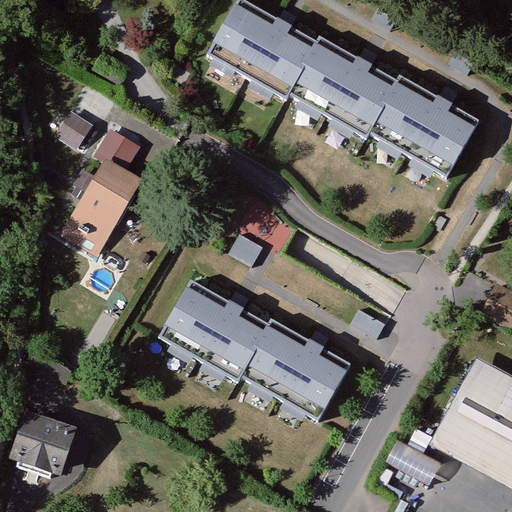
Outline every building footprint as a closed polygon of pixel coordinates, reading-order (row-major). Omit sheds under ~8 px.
[(319,44),(241,0),(238,0),(206,56),(286,101),(289,97),(319,44)] [(395,18),(378,8),(372,19),(389,29),(395,18)] [(402,84),(322,39),(319,44),(289,97),(369,141),(373,135),(402,84)] [(473,62),(456,52),(450,63),(467,73),(473,62)] [(120,86),(130,69),(104,54),(94,72),(120,86)] [(485,122),(405,78),(402,84),(373,135),(452,180),(485,122)] [(72,112),(54,137),(77,153),(94,128),(72,112)] [(95,157),(108,165),(109,162),(126,173),(141,148),(113,130),(95,157)] [(126,173),(109,162),(108,165),(62,238),(99,260),(146,185),(126,173)] [(242,234),(230,253),(252,267),(258,257),(264,248),(242,234)] [(238,308),(192,282),(160,337),(240,382),(245,374),(272,327),(238,308)] [(511,294),(496,285),(479,315),(511,333),(511,294)] [(385,326),(360,312),(352,325),(378,339),(385,326)] [(322,343),(277,319),(272,327),(245,374),(325,419),(357,364),(322,343)] [(74,375),(37,352),(31,369),(68,389),(74,375)] [(511,378),(474,358),(427,444),(511,490),(511,378)] [(74,437),(29,422),(15,463),(60,478),(74,437)] [(441,465),(397,442),(385,464),(429,487),(435,475),(441,465)]
